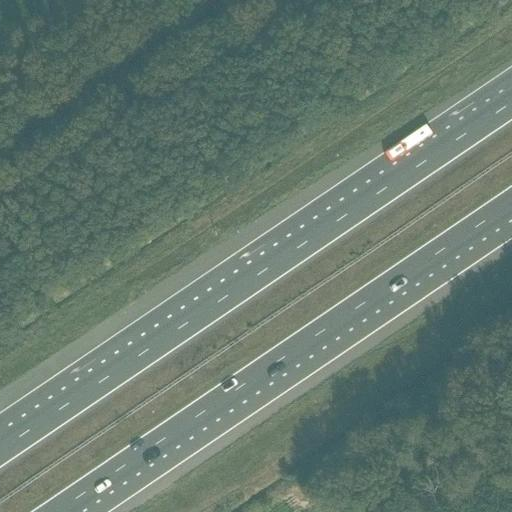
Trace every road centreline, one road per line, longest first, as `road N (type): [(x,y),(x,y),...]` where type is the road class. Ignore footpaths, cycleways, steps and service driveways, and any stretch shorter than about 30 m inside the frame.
road 1 (motorway): [(511,103),(0,450)]
road 2 (motorway): [(57,511),(511,202)]
